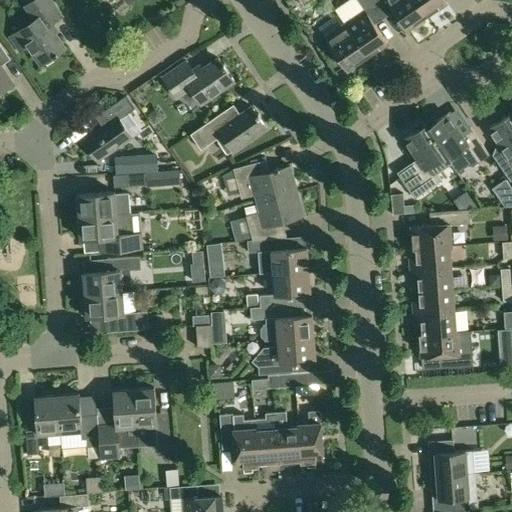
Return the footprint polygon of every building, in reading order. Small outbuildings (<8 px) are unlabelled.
[(34,20),(18,31),(42,63),(64,47),(49,27),(63,17),(50,0),(35,0),(25,8),(34,20)] [(357,0),(364,9),(345,22),(367,55),(387,42),(370,17),(380,10),(373,0),(357,0)] [(373,0),(380,10),(390,3),(407,28),(411,25),(414,27),(418,25),(422,23),(425,19),(425,16),(426,15),(415,0),(373,0)] [(415,0),(426,15),(446,1),(445,0),(415,0)] [(69,16),(61,21),(74,42),(82,37),(69,16)] [(367,55),(345,22),(325,36),(348,69),(367,55)] [(191,89),(201,104),(235,81),(225,67),(226,67),(224,63),(222,64),(218,59),(196,74),(187,61),(163,77),(177,98),(191,89)] [(0,62),(0,89),(12,81),(0,62)] [(104,126),(86,138),(101,159),(135,136),(121,115),(133,106),(126,96),(97,116),(104,126)] [(229,108),(191,134),(201,150),(219,137),(230,152),(234,149),(235,150),(269,127),(254,105),(236,118),(229,108)] [(426,126),(451,164),(457,172),(468,165),(473,165),(490,154),(470,126),(461,132),(447,112),(426,126)] [(511,178),(511,117),(511,116),(509,113),(488,127),(503,148),(493,155),(510,180),(511,178)] [(424,124),(404,138),(418,158),(408,165),(425,191),(442,179),(438,173),(451,164),(426,126),(424,124)] [(157,153),(115,156),(117,172),(158,169),(157,153)] [(291,165),(271,170),(268,159),(234,168),(241,192),(255,189),(258,200),(298,190),(291,165)] [(163,184),(180,183),(180,170),(162,172),(163,184)] [(145,173),(114,175),(115,187),(145,185),(145,173)] [(497,188),(508,205),(511,201),(511,189),(507,182),(497,188)] [(261,211),(247,214),(254,240),(281,238),(281,237),(287,235),(283,220),(304,215),(298,190),(258,200),(261,211)] [(117,192),(80,195),(82,217),(130,213),(129,193),(117,194),(117,192)] [(390,194),(392,215),(414,213),(414,205),(404,205),(403,193),(390,194)] [(412,250),(413,250),(451,245),(449,224),(470,222),(469,208),(437,210),(438,224),(410,226),(412,250)] [(130,213),(82,217),(84,239),(99,237),(100,251),(143,248),(142,233),(132,234),(130,213)] [(506,226),(493,227),(494,240),(507,239),(506,226)] [(254,240),(248,241),(249,252),(258,251),(260,274),(274,273),(309,271),(307,247),(282,249),(281,238),(254,240)] [(510,240),(502,241),(504,258),(511,258),(510,240)] [(408,263),(408,270),(450,267),(448,246),(413,250),(415,257),(410,262),(408,263)] [(192,263),(189,263),(190,282),(204,281),(202,250),(191,251),(192,263)] [(107,270),(85,271),(87,294),(124,291),(123,281),(130,281),(130,269),(141,268),(140,256),(106,259),(107,270)] [(211,277),(226,275),(224,258),(209,260),(211,277)] [(416,281),(417,290),(451,288),(450,267),(408,270),(409,277),(412,277),(416,281)] [(510,269),(501,269),(502,284),(511,283),(510,269)] [(276,294),(261,296),(262,308),(288,306),(287,294),(311,292),(309,271),(274,273),(276,294)] [(490,286),(501,285),(500,274),(489,275),(490,286)] [(463,275),(462,286),(477,287),(477,275),(463,275)] [(221,293),(225,289),(225,282),(221,278),(214,278),(210,282),(211,289),(215,293),(221,293)] [(511,297),(511,283),(502,284),(503,302),(511,301),(511,297)] [(411,305),(411,313),(453,310),(451,288),(417,290),(418,300),(412,305),(411,305)] [(124,291),(87,294),(88,317),(91,316),(92,333),(149,329),(147,312),(125,314),(124,291)] [(258,293),(246,294),(247,306),(259,305),(258,293)] [(262,308),(252,308),(252,320),(266,319),(266,324),(263,324),(263,326),(260,328),(261,336),(264,339),(264,341),(274,340),(314,338),(312,314),(289,316),(288,306),(262,308)] [(453,310),(411,313),(412,320),(415,320),(419,324),(420,333),(418,333),(418,335),(456,332),(456,330),(454,330),(453,310)] [(212,312),(213,324),(227,323),(226,311),(212,312)] [(210,316),(193,317),(194,325),(197,325),(210,324),(210,316)] [(197,325),(198,347),(213,346),(211,324),(197,325)] [(469,331),(456,332),(418,335),(419,356),(440,355),(441,367),(471,365),(469,331)] [(263,347),(252,361),(258,367),(259,376),(267,376),(273,375),(294,374),(315,372),(314,359),(316,359),(314,338),(274,340),(275,347),(263,347)] [(511,351),(500,352),(501,368),(511,367),(511,351)] [(209,379),(215,378),(220,378),(219,366),(208,367),(209,379)] [(332,371),(315,372),(294,374),(295,386),(333,383),(332,371)] [(294,374),(273,375),(274,387),(295,386),(294,374)] [(267,379),(252,380),(253,389),(274,387),(273,375),(267,376),(267,379)] [(155,387),(134,389),(138,446),(159,445),(159,446),(170,445),(169,428),(158,429),(155,387)] [(117,424),(98,425),(99,445),(100,459),(120,458),(119,448),(138,446),(134,389),(114,390),(117,424)] [(80,393),(57,394),(60,432),(81,430),(82,438),(87,438),(88,446),(99,445),(98,425),(97,414),(82,415),(80,397),(80,393)] [(38,422),(26,422),(29,453),(41,452),(40,445),(49,444),(48,432),(60,432),(57,394),(36,396),(37,414),(38,422)] [(298,424),(298,426),(300,460),(301,460),(301,463),(324,461),(320,410),(308,411),(309,423),(298,424)] [(286,411),(275,412),(276,428),(279,469),(288,468),(288,465),(292,461),(300,460),(298,426),(287,427),(286,411)] [(257,427),(254,427),(257,467),(260,466),(259,463),(268,463),(272,466),(272,469),(279,469),(276,428),(275,412),(266,413),(267,429),(257,429),(257,427)] [(234,414),(220,415),(222,442),(234,441),(236,468),(257,467),(254,427),(254,421),(243,421),(243,415),(234,416),(234,414)] [(452,439),(427,441),(430,476),(476,473),(474,450),(453,451),(452,439)] [(476,473),(430,476),(433,511),(479,508),(476,473)] [(179,486),(170,486),(171,499),(183,498),(183,511),(223,511),(223,495),(198,497),(197,485),(197,484),(179,486)] [(78,511),(78,506),(88,505),(87,493),(64,494),(60,495),(61,507),(37,509),(37,511),(78,511)]
